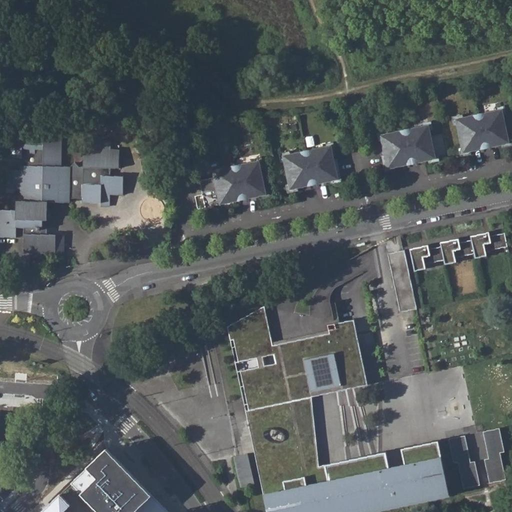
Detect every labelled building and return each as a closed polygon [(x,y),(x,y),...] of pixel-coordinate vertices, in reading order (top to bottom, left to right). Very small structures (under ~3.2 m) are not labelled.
[(465,151),(510,141),(503,109),(457,120),(465,151)] [(426,127),(379,137),(384,167),(434,158),(426,127)] [(23,164),(24,176),(13,174),(12,192),(23,193),(24,196),(29,200),(29,206),(20,206),(21,214),(5,213),(4,210),(0,209),(0,236),(1,237),(1,241),(19,242),(19,235),(27,236),(28,257),(36,257),(36,262),(40,262),(43,259),(43,257),(58,258),(59,238),(49,238),(49,232),(44,231),(44,224),(50,224),(50,206),(64,206),(71,204),(84,203),(84,207),(102,207),(101,211),(109,211),(109,199),(122,200),(123,181),(111,181),(111,173),(121,174),(122,154),(112,154),(113,145),(97,144),(96,154),(87,153),(87,173),(81,172),(77,167),(73,171),(66,171),(66,140),(47,139),(47,130),(24,129),(24,139),(7,138),(5,163),(23,164)] [(329,147),(280,158),(287,189),(336,178),(329,147)] [(193,210),(261,195),(255,162),(209,173),(210,179),(195,182),(196,186),(197,198),(191,199),(193,210)] [(486,252),(508,248),(505,234),(491,237),(483,239),(483,235),(471,237),(472,242),(460,244),(453,246),(452,241),(440,244),(441,248),(430,250),(423,252),(422,248),(410,250),(415,273),(427,270),(426,265),(444,261),(445,266),(457,264),(456,259),(475,255),(476,260),(487,257),(486,252)] [(389,255),(401,314),(417,310),(405,252),(389,255)] [(228,326),(231,340),(234,339),(239,362),(257,358),(259,367),(241,371),(249,410),(250,410),(271,511),(353,511),(439,494),(432,463),(442,461),(438,442),(355,458),(354,463),(350,464),(350,462),(332,466),(335,482),(330,484),(326,484),(317,480),(311,473),(294,396),(341,386),(342,389),(367,385),(354,320),(328,325),(329,330),(330,333),(273,345),(272,342),(265,306),(228,326)] [(329,330),(272,342),(273,345),(330,333),(329,330)] [(442,461),(432,463),(439,494),(353,511),(271,511),(250,410),(249,410),(241,371),(259,367),(257,358),(239,362),(234,339),(231,340),(267,511),(377,511),(450,496),(442,461)] [(342,389),(341,386),(294,396),(311,473),(317,480),(326,484),(330,484),(335,482),(332,466),(350,462),(350,464),(354,463),(353,459),(319,466),(311,397),(342,389)] [(169,511),(107,449),(71,484),(99,511),(169,511)] [(254,484),(247,454),(233,457),(240,487),(245,486),(254,484)] [(66,511),(73,506),(61,494),(42,511),(66,511)]
